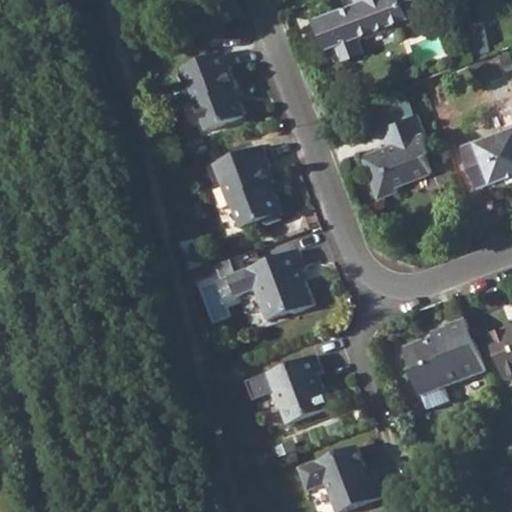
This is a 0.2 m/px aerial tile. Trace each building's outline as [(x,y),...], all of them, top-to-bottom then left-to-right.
[(358,0),(359,1),(323,14),(331,33),(325,36),(329,47),(339,43),(345,60),(367,51),(360,34),(412,15),(411,14),(431,6),(428,0),(358,0)] [(224,51),(181,67),(202,132),(241,117),(233,89),(235,88),(230,74),(231,71),(224,51)] [(390,143),(363,154),(379,196),(399,188),(397,183),(410,177),(432,169),(425,150),(431,148),(417,109),(384,123),(390,143)] [(479,185),(510,173),(511,172),(511,123),(464,143),(479,185)] [(265,145),(216,163),(231,203),(234,202),(243,225),(263,218),(271,223),(281,219),(285,209),(275,181),(279,180),(265,145)] [(259,287),(271,317),(293,309),(296,313),(318,305),(303,266),(308,264),(302,249),(252,268),(232,276),(240,294),(259,287)] [(490,373),(469,318),(451,325),(452,327),(436,334),(436,337),(409,347),(419,373),(416,379),(424,398),(490,373)] [(511,327),(493,335),(510,380),(511,378),(511,327)] [(317,356),(264,376),(277,412),(281,411),(287,427),(333,411),(320,376),(325,374),(317,356)] [(358,448),(292,472),(301,495),(320,488),(328,511),(344,511),(385,496),(377,475),(369,478),(358,448)]
